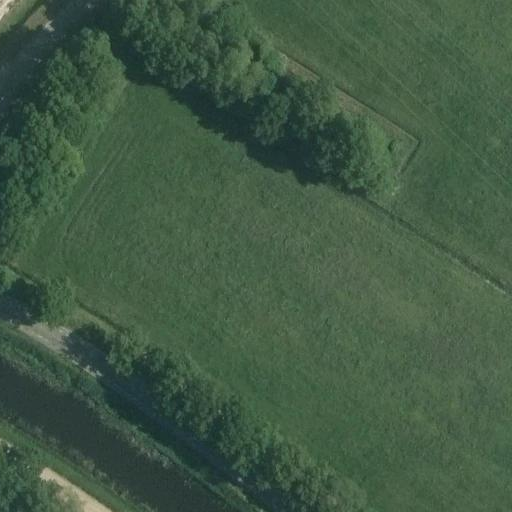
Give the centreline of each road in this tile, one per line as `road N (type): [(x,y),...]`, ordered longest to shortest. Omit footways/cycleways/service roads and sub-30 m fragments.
road 1 (tertiary): [(292,511),(113,373),(0,307)]
road 2 (unclassified): [(0,99),(32,49),(89,0)]
